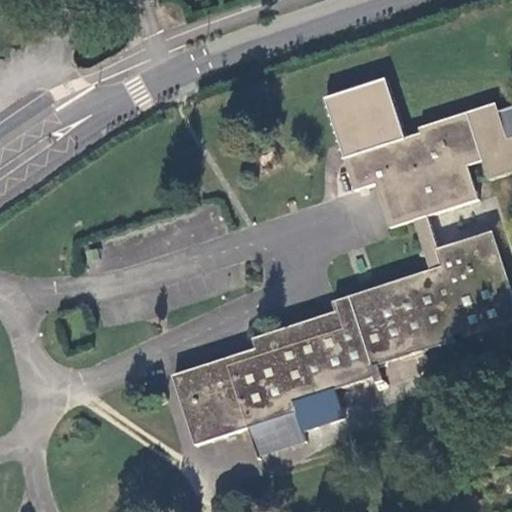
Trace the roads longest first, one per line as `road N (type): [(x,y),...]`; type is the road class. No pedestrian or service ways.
road 1 (secondary): [(372,0),(232,47),(129,94)]
road 2 (secondary): [(0,188),(129,94)]
road 3 (secondary): [(129,94),(80,107),(0,157)]
